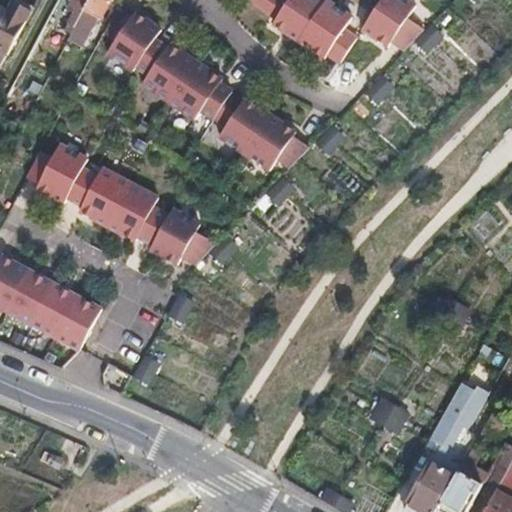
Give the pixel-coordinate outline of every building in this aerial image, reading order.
[(71,0),(66,9),(81,17),(90,0),(71,0)] [(90,0),(81,17),(69,40),(81,46),(97,17),(100,18),(110,1),(110,0),(90,0)] [(302,40),(328,3),(322,0),(292,0),(291,2),(288,0),(256,0),(255,2),(280,19),(276,24),(302,42),(302,40)] [(329,0),(328,3),(302,40),(341,65),(358,41),(345,32),(356,16),(331,0),(329,0)] [(408,0),(385,0),(365,31),(390,48),(393,44),(406,52),(427,31),(410,19),(418,6),(408,0)] [(0,8),(0,51),(9,57),(33,12),(15,3),(9,14),(0,8)] [(109,55),(135,73),(138,68),(157,41),(163,31),(138,14),(136,17),(121,6),(106,33),(119,41),(109,55)] [(157,41),(138,68),(151,77),(145,86),(171,104),(198,63),(172,45),(169,49),(157,41)] [(198,63),(171,104),(197,121),(203,112),(216,121),(232,96),(234,93),(222,85),(224,81),(198,63)] [(383,106),(397,84),(383,75),(369,97),(383,106)] [(232,96),(216,121),(229,129),(222,138),(247,155),(273,117),(248,100),(245,105),(232,96)] [(273,117),(247,155),(272,172),(280,160),(293,169),(314,147),(297,136),(298,133),(273,117)] [(335,156),(347,134),(332,126),(320,147),(335,156)] [(69,200),(85,170),(90,161),(62,147),(55,160),(41,152),(27,179),(41,186),(39,191),(66,205),(69,200)] [(109,229),(132,186),(104,170),(100,178),(85,170),(69,200),(84,208),(81,214),(109,229)] [(288,177),(268,193),(279,207),(299,191),(288,177)] [(141,239),(156,247),(171,218),(156,210),(161,201),(132,186),(109,229),(138,244),(141,239)] [(156,247),(152,252),(180,267),(184,260),(197,268),(217,246),(198,235),(202,227),(175,212),(171,218),(156,247)] [(0,306),(10,312),(32,271),(4,257),(3,260),(0,258),(0,306)] [(56,285),(32,271),(10,312),(34,326),(56,285)] [(56,285),(34,326),(58,339),(80,298),(56,285)] [(80,298),(58,339),(82,352),(104,311),(80,298)] [(439,511),(458,480),(461,475),(479,442),(491,420),(496,411),(461,391),(456,400),(444,422),(431,444),(443,451),(434,467),(407,511),(439,511)] [(382,399),(373,423),(405,435),(414,411),(382,399)] [(496,468),(484,488),(496,496),(498,492),(508,475),(496,468)] [(458,480),(439,511),(469,511),(484,488),(461,475),(458,480)] [(496,496),(487,511),(511,511),(511,500),(498,492),(496,496)]
